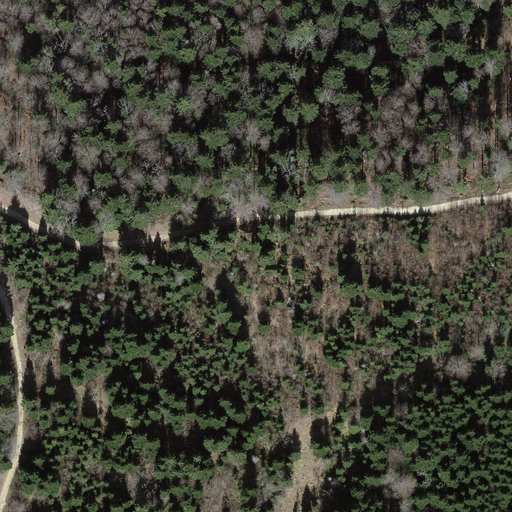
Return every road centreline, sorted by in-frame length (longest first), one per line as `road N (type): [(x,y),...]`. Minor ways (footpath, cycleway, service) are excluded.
road 1 (track): [(0,205),(73,242),(106,246),(273,215),(448,205),(511,191)]
road 2 (track): [(0,511),(23,417),(15,333),(0,288)]
